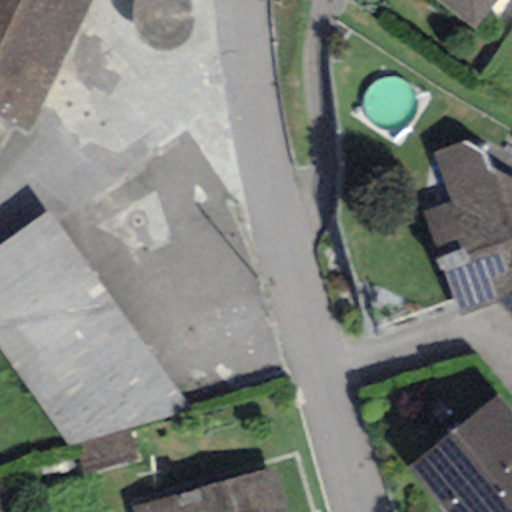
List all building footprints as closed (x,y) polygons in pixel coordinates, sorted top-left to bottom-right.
[(93,0),(0,0),(0,118),(29,131),(93,0)] [(495,0),(436,0),(473,29),(495,0)] [(465,141),(433,154),(450,204),(420,211),(460,317),(499,302),(511,317),(511,184),(492,173),(486,153),(465,141)] [(47,219),(0,249),(0,348),(67,444),(186,406),(47,219)] [(511,511),(511,412),(498,395),(409,466),(446,511),(511,511)] [(285,511),(273,468),(132,507),(133,511),(285,511)]
